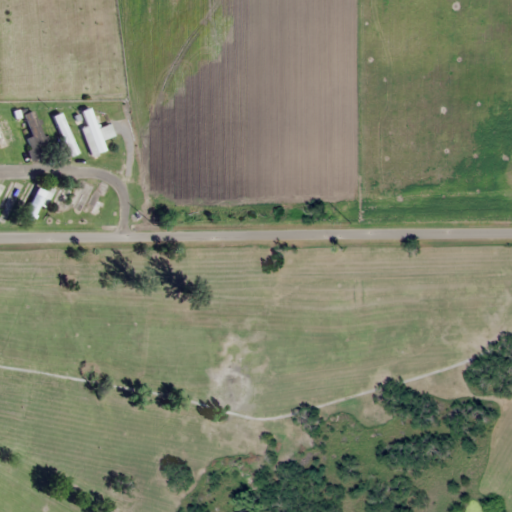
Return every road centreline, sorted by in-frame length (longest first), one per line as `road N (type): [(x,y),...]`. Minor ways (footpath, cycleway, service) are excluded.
road 1 (residential): [(150,230),(511,225)]
road 2 (residential): [(0,175),(137,175),(150,230)]
road 3 (residential): [(0,232),(150,230)]
